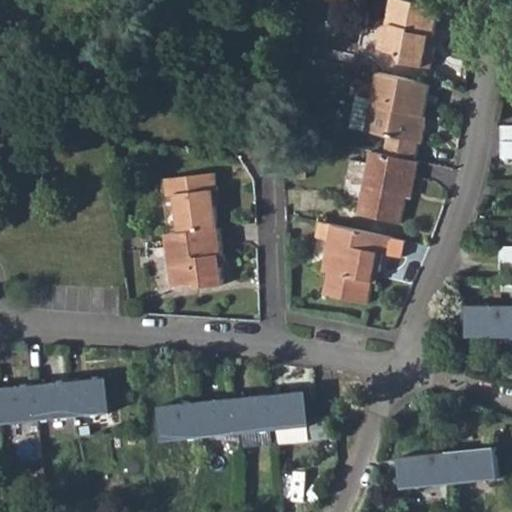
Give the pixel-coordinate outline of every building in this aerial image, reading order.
[(441,34),(446,0),(447,0),(446,0),(399,0),(395,22),(391,21),(385,47),(404,51),(410,60),(438,65),(442,45),(436,44),(438,33),(441,34)] [(430,77),(382,67),(376,94),(369,126),(390,130),(417,136),(421,137),(424,118),(421,118),(430,77)] [(355,123),(369,126),(376,94),(361,91),(355,123)] [(511,125),(501,125),(501,142),(511,141),(511,125)] [(417,136),(390,130),(386,148),(413,153),(417,136)] [(511,156),(511,141),(501,142),(501,157),(511,156)] [(417,181),(422,155),(413,153),(386,148),(373,145),(360,209),(403,219),(408,192),(411,180),(417,181)] [(173,193),(177,231),(218,226),(214,191),(217,190),(215,171),(165,177),(166,195),(173,193)] [(414,194),(417,181),(411,180),(408,192),(414,194)] [(393,251),(396,232),(338,219),(325,216),(322,231),(335,234),(332,247),(337,248),(332,271),(328,289),(372,299),(378,267),(382,268),(386,249),(393,251)] [(223,265),(218,226),(177,231),(164,232),(169,285),(194,282),(194,287),(222,284),(219,265),(223,265)] [(511,244),(500,245),(499,279),(511,278),(511,244)] [(327,270),(332,271),(337,248),(332,247),(327,270)] [(469,333),(511,333),(511,304),(469,305),(469,333)] [(110,378),(73,382),(76,416),(113,412),(110,378)] [(73,382),(37,386),(40,419),(76,416),(73,382)] [(37,386),(1,389),(4,423),(40,419),(37,386)] [(308,392),(272,395),(272,396),(275,429),(311,425),(308,392)] [(272,395),(235,399),(238,432),(275,429),(272,396),(272,395)] [(235,399),(199,403),(202,436),(238,432),(235,399)] [(166,439),(202,436),(199,403),(163,407),(166,439)] [(497,449),(449,454),(451,482),(499,477),(497,449)] [(405,487),(451,482),(449,454),(403,458),(405,487)]
